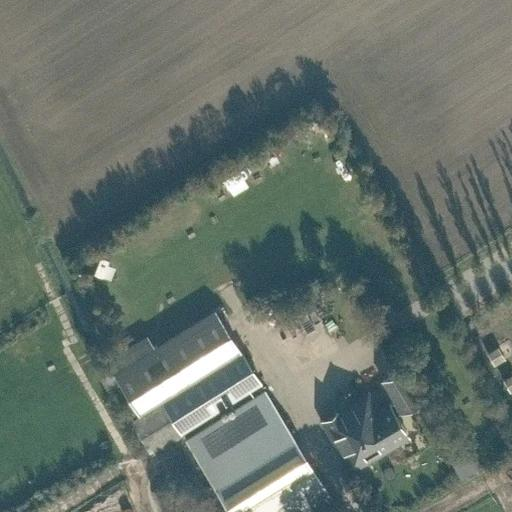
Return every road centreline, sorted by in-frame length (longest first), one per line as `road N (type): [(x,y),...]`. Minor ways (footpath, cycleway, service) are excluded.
road 1 (unclassified): [(298,385),(511,249)]
road 2 (track): [(353,511),(303,425),(298,385)]
